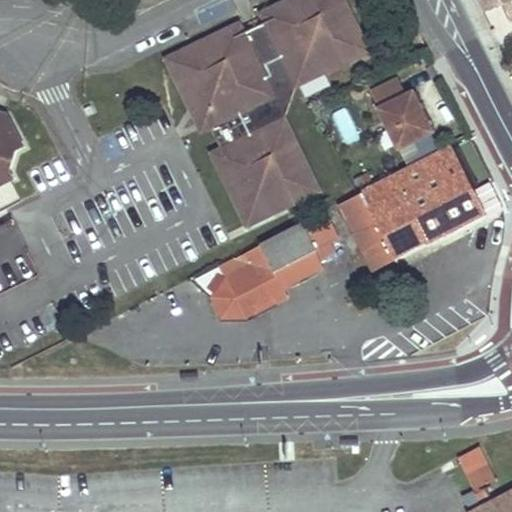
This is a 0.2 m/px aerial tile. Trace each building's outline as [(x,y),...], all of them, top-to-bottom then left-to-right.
[(231,32),(177,58),(173,68),(199,121),(210,126),(224,153),(220,164),(245,216),(256,220),(312,193),(316,183),(285,122),(299,84),(360,55),(364,45),(341,0),(297,0),(272,13),(268,23),(242,36),(231,32)] [(503,3),(501,0),(476,0),(483,12),(503,3)] [(511,21),(511,0),(501,0),(503,3),(511,21)] [(327,80),(302,88),(305,98),(330,91),(327,80)] [(400,80),(372,93),(399,148),(432,132),(413,93),(408,96),(400,80)] [(0,184),(13,177),(5,163),(9,152),(23,145),(20,138),(10,120),(0,125),(0,184)] [(453,148),(341,205),(375,271),(486,214),(453,148)] [(340,240),(326,213),(221,268),(227,280),(213,299),(224,321),(248,320),(289,299),(284,290),(275,274),(317,252),(340,240)] [(0,241),(0,293),(39,275),(19,232),(0,241)] [(317,252),(275,274),(284,290),(326,269),(317,252)] [(511,511),(511,493),(475,511),(511,511)]
